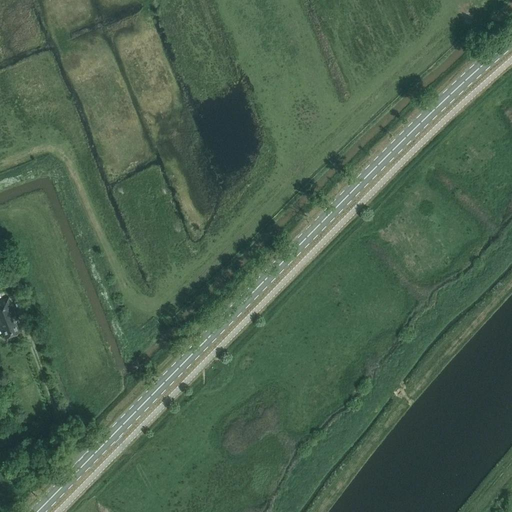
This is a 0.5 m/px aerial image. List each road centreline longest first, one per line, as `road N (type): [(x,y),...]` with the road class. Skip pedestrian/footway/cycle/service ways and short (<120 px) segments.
road 1 (track): [(0,180),(49,164),(68,179),(134,330),(151,328),(481,0)]
road 2 (primary): [(37,511),(401,140),(511,39)]
